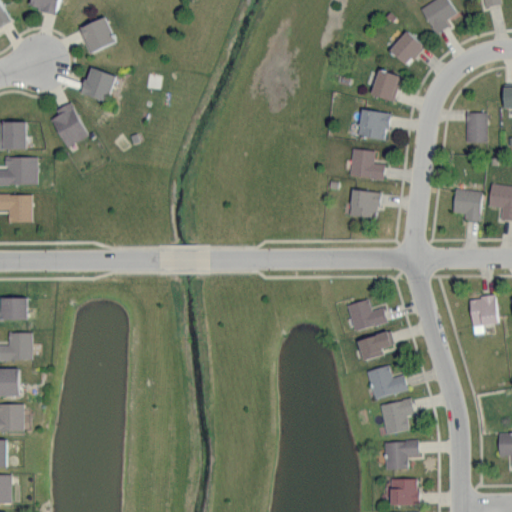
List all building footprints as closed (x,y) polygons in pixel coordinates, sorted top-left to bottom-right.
[(56,11),(57,0),(30,0),(29,5),(56,11)] [(449,24),(445,19),(457,11),(449,0),(430,0),(420,7),(437,32),(449,24)] [(0,24),(9,21),(0,1),(0,24)] [(114,41),(105,15),(80,24),(89,50),(114,41)] [(406,63),(423,44),(407,29),(389,48),(406,63)] [(81,91),(106,100),(115,74),(89,65),(81,91)] [(392,99),(401,75),(379,67),(370,92),(392,99)] [(66,146),(88,134),(70,102),(49,115),(66,146)] [(390,112),(362,106),(357,133),(385,138),(390,112)] [(466,141),(486,141),(486,111),(465,111),(466,141)] [(0,147),(25,148),(25,120),(0,119),(0,147)] [(375,150),(353,147),(349,173),(383,178),(385,163),(373,161),(375,150)] [(0,182),(36,183),(37,155),(5,155),(4,168),(0,167),(0,182)] [(511,184),(491,182),(488,204),(502,206),(500,218),(511,219),(511,184)] [(380,191),(353,187),(349,213),(377,217),(380,191)] [(480,219),(481,189),(454,188),(453,211),(464,212),(464,218),(480,219)] [(32,220),(32,192),(0,192),(0,208),(8,208),(8,220),(32,220)] [(473,333),(484,332),(483,323),(498,322),(495,294),(469,296),(473,333)] [(26,296),(0,296),(0,318),(27,318),(26,296)] [(355,329),(387,320),(383,305),(372,308),(368,297),(347,303),(355,329)] [(394,343),(390,329),(358,338),(363,359),(383,354),(381,346),(394,343)] [(32,331),(8,331),(8,344),(0,343),(0,358),(32,359),(32,331)] [(403,373),(392,376),(388,364),(367,370),(375,397),(408,388),(403,373)] [(18,367),(0,367),(0,394),(19,394),(18,367)] [(409,429),(407,413),(413,412),(411,398),(381,402),(385,432),(409,429)] [(0,429),(23,430),(24,402),(0,401),(0,429)] [(408,467),(407,454),(418,454),(418,439),(384,440),(385,468),(408,467)] [(0,501),(12,501),(11,473),(0,472),(0,501)] [(418,477),(390,477),(390,504),(418,503),(418,477)]
